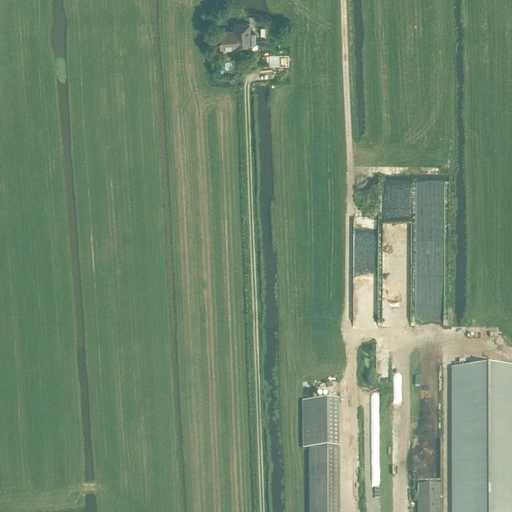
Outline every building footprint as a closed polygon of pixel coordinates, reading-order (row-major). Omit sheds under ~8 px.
[(250,34),(249,24),(233,25),(234,31),(219,32),(220,49),(235,48),(235,49),(251,48),(251,44),(254,44),(256,44),(255,33),(250,34)] [(275,53),(284,53),(284,42),(275,42),(275,53)] [(511,511),(511,368),(459,369),(453,369),(453,374),(453,511),(511,511)] [(309,449),(309,451),(309,511),(339,511),(339,449),(338,402),(303,403),(304,449),(309,449)] [(417,511),(441,511),(442,485),(417,485),(417,511)]
